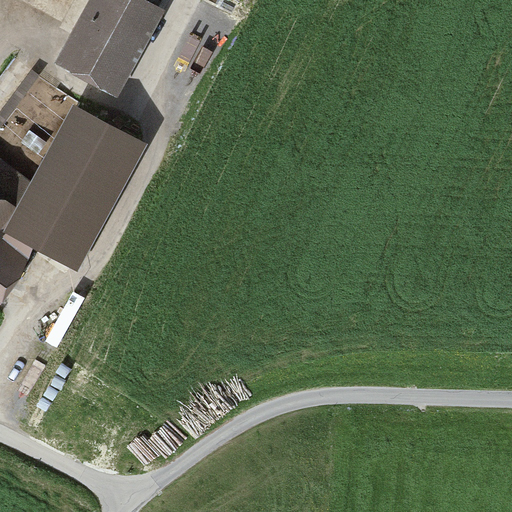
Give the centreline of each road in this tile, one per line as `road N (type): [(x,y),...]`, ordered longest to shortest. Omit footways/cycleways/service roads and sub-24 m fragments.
road 1 (unclassified): [(511,399),(321,396),(279,406),(238,424),(132,501)]
road 2 (track): [(0,68),(15,58),(136,115),(189,0)]
road 3 (track): [(0,343),(60,261),(136,115)]
road 4 (unclassified): [(132,501),(0,430)]
